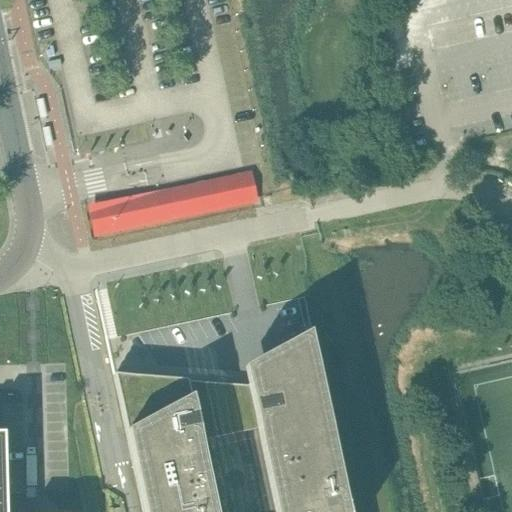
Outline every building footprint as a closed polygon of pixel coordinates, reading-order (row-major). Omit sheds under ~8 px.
[(363,177),(360,163),(349,165),(352,180),(363,177)] [(119,214),(122,226),(185,213),(182,201),(119,214)] [(495,214),(487,211),(484,219),(492,221),(495,214)] [(466,275),(462,281),(472,287),(476,280),(466,275)] [(112,376),(124,429),(141,511),(349,511),(309,326),(310,326),(304,297),(258,307),(235,312),(105,339),(112,376)] [(0,511),(22,511),(22,495),(3,495),(1,437),(0,437),(0,511)]
